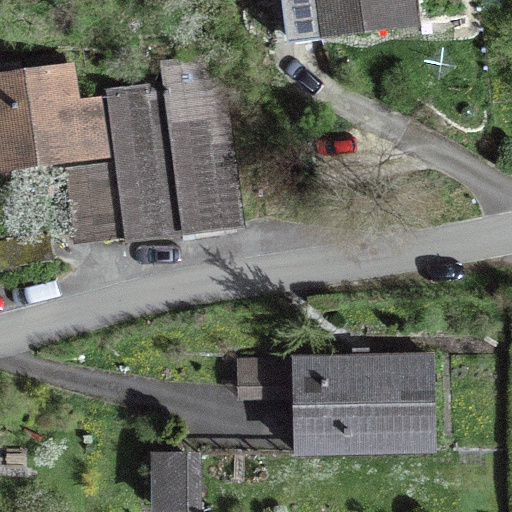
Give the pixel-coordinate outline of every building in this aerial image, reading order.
[(321,36),(320,31),(408,19),(405,0),(286,0),(292,40),(321,36)] [(0,164),(101,151),(96,111),(71,115),(64,57),(26,62),(28,77),(20,78),(19,73),(0,75),(0,164)] [(129,239),(241,225),(219,58),(164,65),(166,86),(111,93),(120,166),(80,171),(88,233),(128,228),(129,239)] [(0,240),(0,268),(53,261),(49,233),(0,240)] [(240,389),(293,388),(294,440),(316,439),(316,452),(435,450),(433,358),(240,361),(240,389)] [(160,511),(188,511),(188,455),(159,456),(160,511)]
